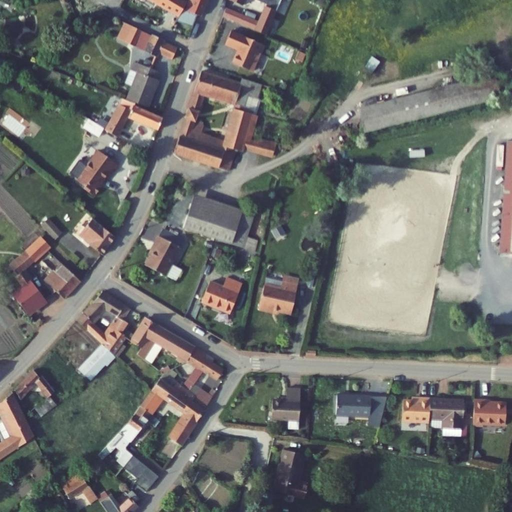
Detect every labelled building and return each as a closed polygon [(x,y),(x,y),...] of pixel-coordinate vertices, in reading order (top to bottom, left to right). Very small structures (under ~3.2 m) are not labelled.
[(101,0),(70,0),(77,17),(104,7),(101,0)] [(144,0),(177,17),(183,3),(178,0),(144,0)] [(189,0),(186,8),(199,15),(205,0),(189,0)] [(228,0),(226,6),(240,12),(244,1),(261,8),(263,4),(259,3),(260,0),(228,0)] [(222,17),(219,24),(263,40),(272,17),(261,14),(255,29),(222,17)] [(115,43),(126,47),(134,28),(123,24),(115,43)] [(141,53),(156,60),(164,41),(149,34),(141,53)] [(262,51),(228,38),(223,52),(239,57),(234,71),(254,79),(261,60),(258,59),(262,51)] [(115,43),(113,49),(123,53),(126,47),(115,43)] [(362,70),(370,75),(379,61),(371,56),(362,70)] [(141,74),(129,100),(136,103),(150,108),(161,82),(159,81),(162,74),(141,65),(138,73),(141,74)] [(202,79),(172,161),(218,175),(223,157),(208,152),(212,140),(193,134),(204,101),(235,111),(242,113),(245,104),(251,106),(252,103),(256,90),(245,86),(243,92),(202,79)] [(493,82),(354,112),(359,136),(498,105),(493,82)] [(267,93),(256,90),(252,103),(263,107),(267,93)] [(70,94),(63,104),(103,128),(110,118),(70,94)] [(103,128),(102,130),(121,143),(129,132),(122,127),(129,115),(159,128),(164,117),(135,105),(136,103),(129,100),(123,98),(110,118),(103,128)] [(235,111),(233,116),(244,120),(246,114),(242,113),(235,111)] [(226,138),(223,149),(234,152),(239,136),(244,137),(248,125),(243,124),(244,120),(233,116),(226,138)] [(212,140),(208,152),(223,157),(218,175),(228,178),(236,153),(272,163),(276,149),(250,142),(249,145),(242,143),(244,137),(239,136),(234,152),(223,149),(226,138),(213,135),(212,140)] [(511,147),(509,148),(499,262),(511,263),(511,147)] [(120,169),(100,153),(79,182),(79,184),(87,190),(85,192),(95,199),(103,189),(101,188),(107,180),(110,182),(120,169)] [(191,193),(179,232),(243,252),(256,213),(191,193)] [(93,221),(82,234),(95,245),(91,249),(100,258),(115,240),(93,221)] [(55,235),(45,224),(39,230),(50,240),(55,235)] [(91,249),(95,245),(82,234),(79,238),(91,249)] [(149,263),(144,271),(163,282),(184,247),(164,235),(152,254),(155,256),(150,264),(149,263)] [(42,300),(22,272),(50,249),(41,240),(5,267),(18,287),(9,296),(25,315),(42,300)] [(61,302),(78,283),(59,264),(42,282),(47,287),(43,290),(49,296),(52,292),(61,302)] [(208,286),(201,306),(230,318),(241,287),(226,281),(222,292),(208,286)] [(262,289),(257,313),(269,315),(270,311),(289,316),(294,290),(279,286),(277,293),(262,289)] [(108,329),(115,334),(120,327),(121,326),(127,314),(97,296),(78,321),(89,330),(90,329),(96,322),(108,329)] [(77,373),(89,383),(110,359),(123,371),(135,357),(113,337),(115,334),(108,329),(101,339),(90,329),(89,330),(78,321),(73,326),(98,348),(77,373)] [(135,357),(145,341),(152,329),(143,323),(130,346),(122,339),(128,332),(121,326),(120,327),(115,334),(113,337),(135,357)] [(145,341),(185,364),(192,352),(152,329),(145,341)] [(209,401),(190,389),(199,375),(213,384),(218,374),(201,364),(204,359),(192,352),(185,364),(192,369),(179,390),(187,396),(193,400),(190,405),(202,413),(209,401)] [(32,387),(43,404),(48,401),(52,398),(33,372),(11,395),(16,405),(32,387)] [(160,405),(161,403),(176,413),(187,396),(179,390),(175,387),(172,392),(159,383),(140,410),(148,415),(156,403),(160,405)] [(296,395),(282,395),(282,408),(268,407),(268,426),(285,426),(285,436),(295,436),(296,395)] [(180,449),(202,413),(190,405),(193,400),(187,396),(176,413),(183,418),(168,442),(180,449)] [(0,446),(0,463),(32,444),(8,398),(0,405),(0,425),(8,441),(0,446)] [(366,401),(331,400),(331,420),(365,421),(366,401)] [(43,404),(39,407),(46,417),(55,411),(48,401),(43,404)] [(160,405),(156,403),(148,415),(151,417),(160,405)] [(418,409),(399,408),(398,428),(424,429),(424,427),(425,406),(418,406),(418,409)] [(460,408),(425,406),(424,427),(439,427),(438,437),(458,437),(458,428),(459,428),(460,408)] [(479,408),(469,408),(468,435),(479,436),(479,433),(501,434),(502,411),(479,411),(479,408)] [(148,415),(140,410),(127,430),(100,458),(104,463),(117,450),(122,454),(117,460),(119,463),(116,466),(123,473),(125,470),(133,460),(126,455),(126,452),(140,435),(148,423),(156,429),(160,423),(156,420),(151,417),(148,415)] [(302,460),(282,455),(272,495),(302,502),(305,490),(295,488),(302,460)] [(157,480),(133,460),(125,470),(123,473),(135,484),(133,486),(145,496),(157,480)] [(87,492),(79,479),(59,490),(67,505),(81,496),(89,510),(99,503),(93,495),(90,490),(87,492)] [(93,495),(105,511),(135,511),(137,511),(134,508),(137,505),(129,495),(113,507),(100,490),(93,495)] [(128,494),(129,495),(137,505),(139,503),(129,492),(128,494)]
